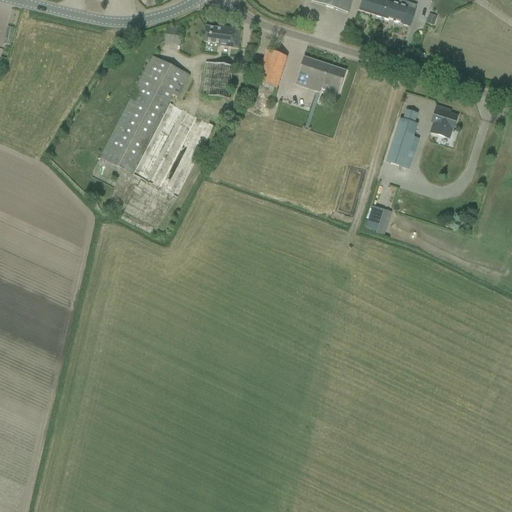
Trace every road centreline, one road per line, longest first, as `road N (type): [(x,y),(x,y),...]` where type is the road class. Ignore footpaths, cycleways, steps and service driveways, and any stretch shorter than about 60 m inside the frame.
road 1 (unclassified): [(511,99),(253,23),(222,0)]
road 2 (unclassified): [(196,0),(132,22),(28,0)]
